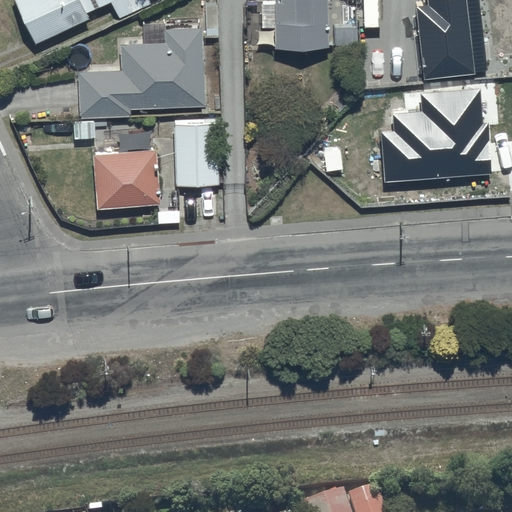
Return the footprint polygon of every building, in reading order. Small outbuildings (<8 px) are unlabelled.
[(15,0),(34,39),(88,13),(81,0),(15,0)] [(111,0),(118,15),(150,1),(149,0),(111,0)] [(273,0),(273,43),(325,44),(325,0),(273,0)] [(478,0),(428,0),(429,5),(416,7),(424,79),(486,72),(478,0)] [(78,67),(78,114),(130,113),(130,104),(203,103),(203,24),(164,24),(164,19),(142,19),(143,39),(120,39),(120,67),(78,67)] [(480,89),(421,94),(422,112),(392,114),(393,131),(381,132),(384,182),(492,173),(489,124),(483,124),(480,89)] [(172,120),(174,182),(218,181),(216,119),(172,120)] [(92,149),(95,204),(159,200),(156,145),(92,149)] [(346,495),(352,511),(389,511),(379,483),(346,495)] [(352,511),(346,495),(306,509),(307,511),(352,511)]
